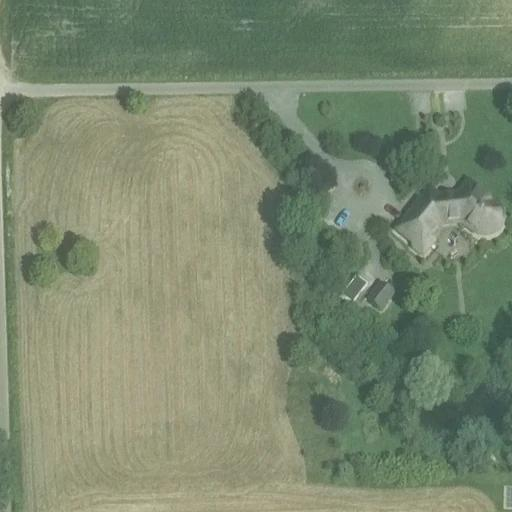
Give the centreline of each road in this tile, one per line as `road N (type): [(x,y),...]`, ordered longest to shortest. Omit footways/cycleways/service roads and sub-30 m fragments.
road 1 (track): [(0,90),(511,81)]
road 2 (unclassified): [(6,511),(0,240)]
